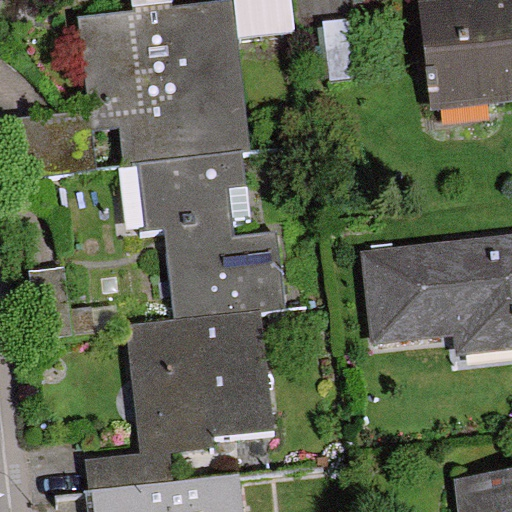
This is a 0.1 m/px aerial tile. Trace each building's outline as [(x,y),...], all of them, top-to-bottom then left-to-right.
[(291,0),(234,0),(241,41),(296,33),(291,0)] [(511,0),(422,0),(437,107),(511,96),(511,0)] [(234,5),(81,23),(91,114),(16,121),(22,182),(138,168),(241,156),(251,155),(234,5)] [(241,156),(138,168),(144,231),(166,229),(174,319),(262,311),(283,309),(276,241),(235,246),(228,191),(245,189),(241,156)] [(511,234),(361,250),(370,340),(457,331),(459,352),(511,346),(511,234)] [(174,319),(129,324),(141,453),(88,458),(90,487),(173,479),(170,444),(273,435),(262,311),(174,319)] [(173,479),(90,487),(92,511),(242,511),(239,473),(173,479)] [(511,511),(511,473),(462,478),(465,511),(511,511)]
